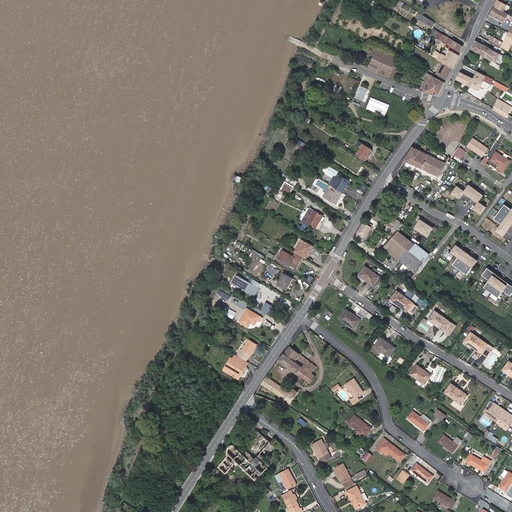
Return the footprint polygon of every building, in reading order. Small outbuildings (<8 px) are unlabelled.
[(495,6),(504,11),(507,5),(499,0),(497,0),(494,5),(495,6)] [(383,6),(375,1),(372,5),(380,10),(383,6)] [(495,6),(490,15),(504,22),(509,14),(506,12),(504,11),(495,6)] [(435,22),(420,12),(417,16),(433,26),(435,22)] [(464,46),(438,31),(434,36),(461,53),(464,46)] [(511,43),(511,33),(509,32),(503,43),(491,36),(489,39),(501,46),(501,47),(508,51),(511,43)] [(476,40),(471,49),(502,66),(506,57),(476,40)] [(399,58),(379,48),(369,68),(372,70),(390,77),(395,66),(400,69),(403,63),(398,61),(399,58)] [(453,67),(459,55),(448,50),(445,56),(440,53),(437,59),(453,67)] [(436,74),(447,80),(453,67),(437,59),(436,61),(441,64),(436,74)] [(395,66),(390,77),(395,79),(400,69),(395,66)] [(445,82),(424,71),(423,73),(427,75),(420,90),(439,95),(445,82)] [(457,80),(470,86),(474,78),(460,71),(457,80)] [(493,79),(477,71),(474,78),(470,86),(479,90),(484,81),(491,84),(493,79)] [(328,91),(320,86),(317,91),(326,96),(328,91)] [(367,89),(361,86),(357,96),(363,99),(367,89)] [(375,95),(384,99),(386,94),(377,90),(375,95)] [(374,96),(371,102),(381,106),(383,100),(374,96)] [(511,106),(498,98),(493,109),(506,117),(511,106)] [(359,106),(351,102),(344,114),(354,119),(354,117),(367,124),(363,130),(369,134),(375,121),(362,114),(356,111),(359,106)] [(388,108),(387,110),(367,104),(365,110),(390,118),(393,110),(388,108)] [(311,120),(300,113),(298,116),(309,123),(311,120)] [(354,117),(354,119),(364,124),(361,130),(363,130),(367,124),(354,117)] [(468,146),(483,156),(488,148),(474,138),(468,146)] [(356,155),(365,161),(372,149),(360,141),(356,147),(360,150),(356,155)] [(457,145),(452,153),(462,159),(467,152),(457,145)] [(447,164),(414,146),(405,160),(440,177),(447,164)] [(492,160),(497,164),(499,165),(497,168),(503,172),(510,160),(497,152),(492,160)] [(332,179),(329,184),(330,185),(333,187),(340,175),(339,174),(335,181),(332,179)] [(333,187),(343,193),(350,181),(340,175),(333,187)] [(288,176),(285,181),(295,186),(298,182),(288,176)] [(295,186),(285,181),(279,190),(289,196),(295,186)] [(333,187),(330,185),(323,197),(336,204),(343,193),(333,187)] [(484,195),(469,185),(464,191),(457,186),(452,193),(459,198),(464,191),(468,194),(478,201),(473,208),(480,214),(486,207),(479,202),(484,195)] [(504,236),(511,224),(511,209),(505,204),(495,218),(502,223),(497,230),(504,236)] [(310,208),(306,214),(310,217),(314,210),(310,208)] [(314,210),(310,217),(319,222),(323,216),(314,210)] [(310,217),(307,222),(316,228),(319,222),(310,217)] [(428,236),(434,227),(421,219),(415,227),(428,236)] [(392,226),(399,231),(404,225),(397,220),(392,226)] [(364,222),(358,233),(366,238),(372,227),(364,222)] [(415,272),(430,255),(399,231),(383,247),(415,272)] [(303,240),(296,252),(298,253),(304,257),(306,258),(313,246),(303,240)] [(478,260),(456,244),(451,251),(458,257),(453,264),(467,274),(478,260)] [(259,253),(253,250),(252,253),(253,253),(251,256),(256,259),(259,253)] [(304,257),(298,253),(296,257),(283,250),(278,258),(297,269),(304,257)] [(270,251),(266,256),(272,260),(275,255),(270,251)] [(272,261),(263,256),(261,259),(270,264),(272,261)] [(260,274),(264,266),(253,260),(249,269),(260,274)] [(280,270),(269,264),(267,267),(271,269),(270,272),(277,276),(280,270)] [(367,279),(366,280),(373,285),(380,277),(366,266),(360,274),(367,279)] [(511,292),(511,284),(487,267),(482,274),(489,279),(484,286),(499,297),(504,290),(510,294),(511,292)] [(277,284),(279,285),(286,290),(293,278),(284,273),(277,284)] [(259,288),(238,275),(232,283),(237,286),(236,290),(245,295),(247,292),(254,296),(259,288)] [(218,298),(227,303),(231,295),(221,291),(218,298)] [(399,304),(398,304),(407,311),(413,303),(397,291),(392,298),(399,304)] [(211,310),(218,313),(221,308),(215,304),(211,310)] [(252,322),(255,323),(257,320),(261,322),(263,318),(248,309),(241,322),(249,327),(251,324),(252,322)] [(354,328),(360,320),(353,315),(354,314),(347,309),(340,318),(354,328)] [(435,311),(430,318),(437,323),(436,324),(450,335),(457,326),(435,311)] [(206,337),(196,332),(194,336),(203,342),(206,337)] [(473,344),(472,346),(481,352),(487,344),(471,332),(466,339),(473,344)] [(388,344),(389,343),(382,338),(375,346),(389,356),(395,349),(388,344)] [(256,347),(248,342),(243,350),(242,349),(239,355),(248,361),(256,347)] [(487,344),(481,352),(487,357),(493,348),(487,344)] [(290,346),(279,360),(310,383),(315,376),(311,372),(316,366),(290,346)] [(490,368),(502,353),(496,347),(483,363),(490,368)] [(248,361),(239,355),(237,354),(235,358),(236,359),(232,367),(229,365),(225,370),(240,379),(250,362),(248,361)] [(424,370),(424,369),(417,364),(411,373),(425,383),(431,375),(424,370)] [(267,376),(262,384),(285,400),(290,393),(295,397),(298,392),(293,388),(290,392),(267,376)] [(364,392),(354,378),(346,384),(355,397),(351,400),(354,404),(359,400),(357,396),(364,392)] [(460,391),(461,390),(452,383),(445,392),(461,404),(467,396),(460,391)] [(500,417),(505,410),(495,403),(494,404),(491,401),(483,412),(486,413),(487,416),(497,423),(500,417)] [(511,414),(505,410),(500,417),(511,425),(511,414)] [(429,424),(413,411),(409,417),(424,430),(429,424)] [(442,420),(446,415),(441,412),(437,417),(442,420)] [(358,430),(366,436),(372,428),(354,415),(349,423),(358,430)] [(281,451),(283,448),(279,444),(280,443),(275,439),(272,443),(251,425),(236,444),(235,445),(231,446),(230,446),(229,448),(228,449),(228,450),(228,454),(219,466),(226,473),(237,462),(256,480),(268,467),(270,464),(265,459),(275,446),(281,451)] [(341,429),(338,426),(332,434),(335,436),(341,429)] [(364,439),(366,436),(358,430),(356,433),(364,439)] [(453,442),(444,434),(439,441),(453,452),(458,445),(453,442)] [(458,445),(462,440),(457,437),(453,442),(458,445)] [(329,452),(325,445),(322,438),(312,444),(322,462),(331,457),(329,452)] [(406,455),(384,438),(376,448),(380,450),(382,447),(401,461),(406,455)] [(365,451),(361,448),(357,454),(361,457),(365,451)] [(499,452),(495,449),(491,456),(496,458),(499,452)] [(372,455),(368,451),(363,457),(367,460),(372,455)] [(482,460),(471,454),(467,461),(485,471),(491,461),(484,456),(482,460)] [(351,478),(350,475),(343,463),(335,468),(337,471),(339,476),(343,483),(351,478)] [(433,476),(417,464),(412,470),(428,482),(433,476)] [(297,484),(288,468),(279,473),(276,475),(285,491),(289,489),(288,488),(297,484)] [(359,479),(368,475),(365,469),(356,473),(359,479)] [(410,475),(403,470),(397,478),(403,483),(410,475)] [(511,473),(509,471),(500,486),(507,491),(511,482),(511,473)] [(213,476),(205,488),(213,493),(221,480),(213,476)] [(357,486),(347,491),(353,502),(354,501),(358,508),(367,503),(365,500),(368,499),(365,492),(362,494),(357,486)] [(294,494),(291,490),(282,495),(290,509),(288,510),(289,511),(291,511),(295,511),(300,511),(303,510),(302,508),(300,509),(298,505),(299,505),(296,499),(294,494)] [(445,504),(452,508),(456,501),(438,491),(434,498),(442,503),(441,505),(444,506),(445,504)] [(139,511),(125,502),(120,509),(123,511),(139,511)]
